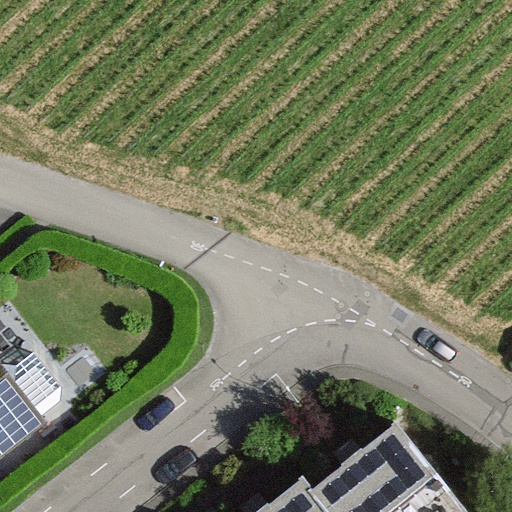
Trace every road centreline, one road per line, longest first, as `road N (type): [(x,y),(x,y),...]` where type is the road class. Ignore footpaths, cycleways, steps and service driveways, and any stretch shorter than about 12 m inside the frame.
road 1 (residential): [(307,304),(0,186)]
road 2 (residential): [(75,511),(264,368),(307,304)]
road 3 (residential): [(511,429),(427,358),(307,304)]
